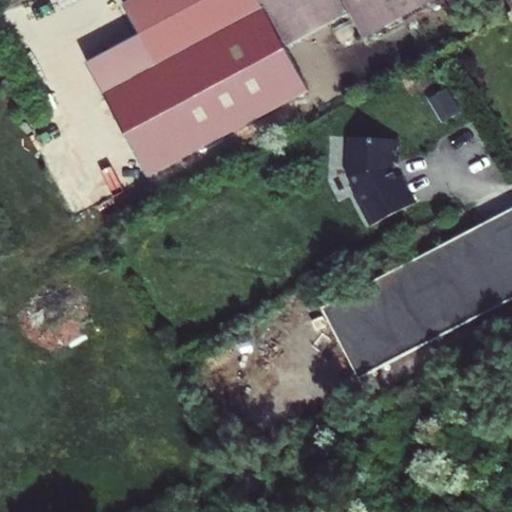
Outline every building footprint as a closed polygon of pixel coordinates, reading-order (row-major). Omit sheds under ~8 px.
[(290,51),(356,14),(348,0),(134,0),(126,4),(142,34),(89,62),(149,176),(311,91),(290,51)] [(348,0),(356,14),(368,37),(399,18),(389,0),(348,0)] [(389,0),(399,18),(435,0),(389,0)] [(435,94),(444,119),(463,112),(454,88),(435,94)] [(355,133),(352,171),(360,188),(357,190),(373,221),(417,200),(403,173),(400,175),(395,163),(395,159),(400,159),(402,136),(355,133)] [(357,375),(511,298),(511,209),(322,303),(357,375)]
